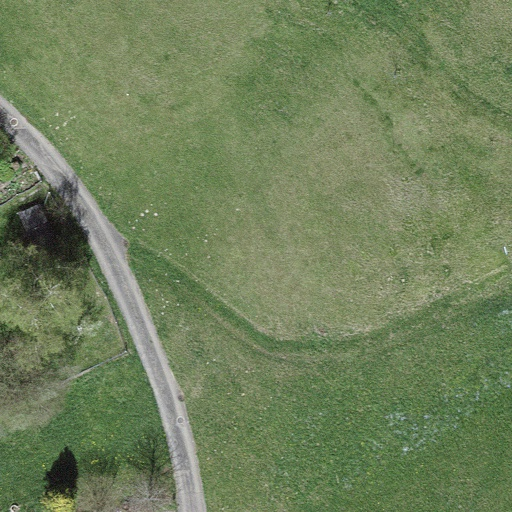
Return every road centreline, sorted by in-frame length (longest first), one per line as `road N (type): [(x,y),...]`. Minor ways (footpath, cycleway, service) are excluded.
road 1 (track): [(185,511),(169,404),(87,223),(0,120)]
road 2 (track): [(368,0),(454,94),(488,113)]
